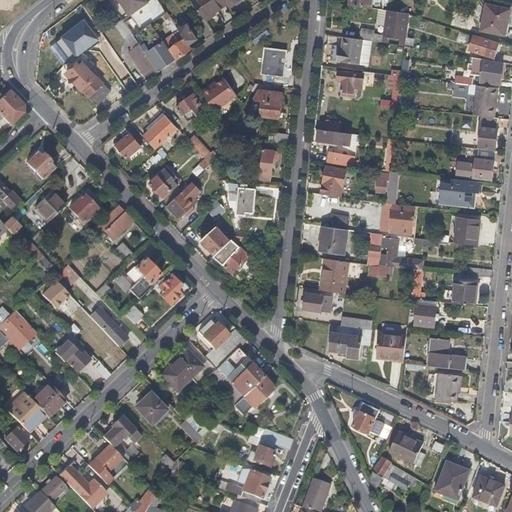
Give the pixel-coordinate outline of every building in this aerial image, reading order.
[(159,18),(146,0),(119,0),(120,1),(130,16),(123,20),(127,26),(133,34),(134,36),(141,31),(149,25),(159,18)] [(227,5),(223,0),(194,0),(192,2),(204,19),(205,20),(227,5)] [(371,6),(371,0),(351,0),(351,6),(363,8),(371,9),(371,6)] [(505,23),(508,9),(485,4),(479,31),(503,35),(505,23)] [(405,35),(408,14),(408,13),(392,12),(375,9),(373,19),(381,21),(381,23),(380,30),(380,35),(372,34),(372,31),(360,29),(358,39),(360,39),(375,42),(395,45),(404,46),(405,35)] [(177,27),(170,17),(165,21),(172,31),(177,28),(177,27)] [(465,28),(468,20),(458,17),(456,24),(465,28)] [(127,26),(123,20),(122,19),(112,26),(117,33),(127,26)] [(214,33),(205,20),(204,19),(197,24),(207,38),(214,33)] [(197,39),(187,24),(184,25),(183,22),(177,27),(177,28),(179,30),(185,39),(190,45),(197,39)] [(161,42),(149,25),(141,31),(153,48),(161,42)] [(290,43),(296,33),(289,29),(288,31),(285,30),(279,25),(274,33),(276,34),(282,38),(279,43),(287,48),(289,46),(290,43)] [(133,34),(127,26),(117,33),(123,42),(133,34)] [(185,39),(179,30),(173,34),(179,43),(185,39)] [(255,45),(269,34),(266,30),(251,41),(255,45)] [(174,61),(168,51),(161,42),(153,48),(141,31),(134,36),(141,45),(151,60),(159,72),(174,61)] [(141,45),(134,36),(133,34),(123,42),(131,52),(141,45)] [(279,43),(282,38),(276,34),(273,40),(279,43)] [(493,58),(498,43),(474,35),(469,51),(493,58)] [(80,48),(69,37),(64,42),(75,53),(80,48)] [(357,63),(360,39),(358,39),(343,37),(342,49),(341,52),(338,52),(336,61),(357,63)] [(174,61),(192,48),(190,45),(185,39),(179,43),(168,51),(174,61)] [(151,60),(141,45),(131,52),(138,62),(137,64),(148,80),(159,72),(151,60)] [(284,77),(286,50),(264,48),(262,74),(284,77)] [(104,81),(83,61),(77,68),(74,65),(66,72),(73,79),(90,96),(104,81)] [(499,86),(502,66),(482,64),(479,83),(499,86)] [(361,87),(362,74),(333,71),(332,80),(338,80),(336,95),(355,97),(356,86),(361,87)] [(470,85),(471,78),(455,75),(454,83),(470,85)] [(398,100),(401,77),(395,76),(392,99),(398,100)] [(238,95),(226,78),(212,87),(211,85),(201,91),(215,111),(238,95)] [(98,103),(112,89),(109,87),(104,81),(90,96),(98,103)] [(478,96),(479,86),(471,85),(470,95),(478,96)] [(493,118),(497,88),(479,86),(478,96),(475,116),(482,116),(493,118)] [(23,105),(23,104),(8,90),(1,97),(0,98),(0,114),(10,125),(22,114),(21,114),(21,113),(22,113),(22,112),(23,112),(24,106),(23,106),(22,105),(23,105)] [(280,118),(283,93),(271,91),(260,90),(262,101),(270,102),(268,117),(280,118)] [(204,109),(193,94),(177,105),(183,115),(192,108),(196,115),(204,109)] [(397,107),(398,100),(392,99),(392,101),(381,100),(380,110),(396,112),(397,107)] [(415,116),(416,109),(397,107),(396,112),(396,114),(415,116)] [(188,121),(196,115),(192,108),(183,115),(188,121)] [(149,131),(166,116),(164,114),(148,129),(149,131)] [(155,149),(177,128),(166,116),(149,131),(143,136),(155,149)] [(495,129),(497,118),(493,118),(482,116),(481,127),(495,129)] [(338,132),(339,122),(325,120),(323,130),(338,132)] [(494,149),(496,129),(495,129),(481,127),(479,127),(477,147),(494,149)] [(350,136),(351,134),(341,133),(338,132),(323,130),(317,129),(316,140),(340,144),(349,145),(350,136)] [(127,158),(143,144),(138,139),(136,140),(130,133),(116,145),(117,146),(127,158)] [(287,144),(288,134),(274,133),(273,142),(287,144)] [(209,153),(194,135),(188,140),(204,158),(209,153)] [(127,158),(117,146),(113,148),(118,154),(124,160),(127,158)] [(389,172),(392,147),(384,146),(381,171),(389,172)] [(271,176),(273,162),(276,162),(278,160),(279,159),(279,154),(277,151),(263,149),(261,161),(260,175),(271,176)] [(492,160),(493,150),(477,149),(476,159),(492,160)] [(214,160),(216,155),(212,151),(209,153),(204,158),(205,159),(209,164),(214,160)] [(346,165),(347,155),(329,152),(327,162),(346,165)] [(52,166),(48,163),(48,162),(45,159),(41,154),(39,156),(36,159),(33,156),(32,155),(29,158),(25,162),(30,168),(36,174),(41,179),(44,176),(49,171),(53,168),(52,166)] [(491,181),(493,160),(492,160),(476,159),(474,158),(474,164),(470,164),(469,177),(491,181)] [(208,165),(209,164),(205,159),(199,165),(203,170),(208,165)] [(216,168),(214,160),(209,164),(208,165),(212,171),(216,168)] [(469,177),(470,164),(456,162),(454,176),(469,177)] [(342,197),(346,169),(326,166),(322,194),(339,197),(342,197)] [(388,182),(389,174),(378,173),(377,181),(388,182)] [(172,191),(168,187),(162,180),(158,176),(150,183),(164,199),(172,191)] [(477,193),(479,182),(446,179),(445,186),(441,186),(439,204),(465,207),(473,208),(474,193),(477,193)] [(228,187),(227,180),(220,180),(222,188),(228,187)] [(387,193),(388,182),(377,181),(376,192),(387,193)] [(5,198),(9,193),(0,184),(0,206),(2,208),(8,202),(5,198)] [(194,205),(190,200),(186,196),(190,193),(195,188),(191,184),(167,207),(180,219),(194,205)] [(253,216),(256,188),(238,186),(236,214),(253,216)] [(169,204),(181,191),(177,187),(174,189),(172,191),(164,199),(169,204)] [(232,201),(228,187),(222,188),(224,194),(226,200),(232,201)] [(46,224),(62,208),(54,200),(49,194),(41,202),(33,210),(37,215),(46,224)] [(93,213),(97,209),(92,203),(83,194),(66,210),(81,225),(93,213)] [(234,211),(235,201),(232,201),(226,200),(229,210),(234,211)] [(207,211),(215,218),(224,208),(216,201),(207,211)] [(411,234),(413,207),(399,205),(398,211),(392,210),(390,226),(392,227),(391,232),(411,234)] [(112,222),(124,212),(119,206),(102,221),(92,230),(97,236),(103,230),(112,222)] [(15,223),(21,217),(16,212),(14,213),(10,218),(15,223)] [(118,234),(132,221),(127,215),(124,212),(112,222),(103,230),(106,233),(112,240),(118,234)] [(22,225),(25,221),(21,217),(15,223),(19,227),(22,225)] [(17,230),(19,227),(15,223),(10,218),(2,225),(6,229),(9,233),(22,247),(28,241),(17,230)] [(476,246),(477,229),(477,221),(457,218),(454,244),(476,246)] [(345,255),(349,230),(323,226),(320,248),(336,250),(335,254),(345,255)] [(214,256),(230,241),(217,227),(200,242),(214,256)] [(381,246),(382,235),(374,234),(372,245),(381,246)] [(406,252),(397,251),(398,243),(398,237),(382,235),(381,246),(379,258),(378,265),(387,266),(397,267),(400,267),(414,269),(421,270),(422,270),(422,261),(405,259),(406,252)] [(249,242),(253,237),(236,236),(236,237),(244,244),(246,242),(249,242)] [(256,253),(257,238),(253,237),(249,242),(249,253),(256,253)] [(244,263),(250,256),(232,239),(230,241),(214,256),(207,263),(214,269),(220,262),(241,280),(247,273),(240,268),(244,263)] [(132,253),(118,240),(114,244),(127,258),(132,253)] [(42,256),(34,247),(28,241),(22,247),(33,258),(37,262),(42,256)] [(406,252),(407,247),(402,247),(402,243),(398,243),(397,251),(406,252)] [(379,258),(381,246),(372,245),(370,245),(368,256),(379,258)] [(45,270),(51,265),(42,256),(37,262),(45,270)] [(72,270),(80,264),(74,258),(66,265),(72,270)] [(149,283),(160,274),(145,258),(134,268),(133,267),(125,274),(134,284),(128,290),(137,300),(146,291),(152,286),(149,283)] [(344,293),(348,261),(325,258),(320,290),(344,293)] [(250,269),(244,263),(240,268),(247,273),(250,269)] [(88,272),(80,264),(72,270),(73,271),(74,272),(80,279),(88,272)] [(386,277),(387,270),(387,266),(378,265),(370,264),(369,266),(368,275),(386,277)] [(74,272),(73,271),(72,270),(66,265),(59,271),(66,279),(74,272)] [(490,277),(491,270),(467,267),(466,275),(481,276),(490,277)] [(419,293),(421,270),(414,269),(410,299),(423,300),(424,293),(419,293)] [(66,279),(59,271),(52,278),(55,281),(59,285),(66,279)] [(73,286),(80,279),(74,272),(66,279),(73,286)] [(169,305),(187,288),(182,283),(180,285),(170,275),(169,276),(164,281),(157,287),(162,291),(159,295),(169,305)] [(73,286),(66,279),(59,285),(66,292),(73,286)] [(474,306),(477,283),(455,280),(454,290),(452,303),(474,306)] [(53,308),(67,294),(66,292),(59,285),(55,281),(41,295),(53,308)] [(99,298),(108,289),(103,284),(94,293),(99,298)] [(323,305),(324,296),(306,293),(304,309),(328,313),(329,306),(323,305)] [(433,326),(436,308),(417,305),(415,324),(433,326)] [(15,310),(0,323),(0,332),(8,340),(19,352),(38,335),(15,310)] [(137,318),(130,310),(125,314),(133,323),(137,318)] [(372,329),(373,321),(344,317),(343,325),(372,329)] [(126,338),(110,321),(101,330),(107,335),(117,346),(126,338)] [(220,341),(227,335),(238,346),(244,340),(235,330),(233,329),(227,334),(220,327),(216,323),(214,326),(209,321),(198,333),(213,348),(217,345),(220,341)] [(357,356),(360,333),(331,330),(329,349),(347,351),(347,355),(357,356)] [(404,360),(406,337),(379,335),(377,359),(387,361),(387,358),(404,360)] [(466,370),(467,357),(446,354),(448,339),(431,337),(428,366),(466,370)] [(64,358),(72,350),(70,348),(67,351),(62,345),(54,352),(63,361),(65,359),(64,358)] [(76,371),(89,360),(82,352),(80,354),(74,348),(72,350),(64,358),(65,359),(76,371)] [(162,375),(185,353),(200,367),(200,368),(202,366),(185,349),(165,368),(158,375),(163,380),(175,392),(176,391),(170,384),(162,375)] [(263,377),(237,349),(233,353),(225,361),(232,367),(230,369),(235,375),(245,385),(250,390),(263,377)] [(189,378),(200,367),(185,353),(162,375),(170,384),(172,381),(179,388),(189,378)] [(232,367),(225,361),(222,364),(219,367),(225,373),(229,370),(230,369),(232,367)] [(110,367),(106,362),(102,366),(103,367),(108,372),(112,368),(110,367)] [(108,372),(103,367),(102,366),(99,363),(94,368),(105,379),(110,374),(108,372)] [(201,383),(208,376),(200,368),(200,367),(189,378),(197,386),(201,383)] [(219,380),(225,373),(219,367),(215,370),(212,373),(219,380)] [(457,392),(458,376),(438,374),(435,400),(459,402),(459,392),(457,392)] [(252,408),(273,387),(263,377),(250,390),(233,406),(242,415),(251,407),(252,408)] [(179,388),(172,381),(170,384),(176,391),(177,391),(179,388)] [(58,403),(63,398),(56,391),(55,389),(48,382),(43,387),(34,395),(30,399),(36,405),(44,414),(45,415),(50,411),(57,404),(58,403)] [(19,405),(27,396),(24,392),(19,397),(15,401),(19,405)] [(166,410),(149,393),(134,407),(151,424),(166,410)] [(33,426),(44,414),(36,405),(30,399),(27,396),(19,405),(15,401),(10,405),(6,410),(27,431),(33,426)] [(369,432),(379,409),(375,408),(374,406),(369,403),(368,404),(363,402),(359,411),(360,411),(358,416),(357,415),(356,417),(353,425),(369,432)] [(54,412),(60,406),(58,403),(57,404),(50,411),(45,415),(48,418),(54,412)] [(154,428),(169,413),(166,410),(151,424),(154,428)] [(127,436),(134,428),(122,416),(111,427),(113,428),(103,438),(109,444),(120,456),(127,463),(128,464),(128,465),(135,458),(127,451),(124,448),(118,441),(121,438),(123,439),(127,436)] [(200,437),(184,420),(179,425),(196,442),(199,439),(200,437)] [(216,432),(219,424),(216,423),(209,429),(216,432)] [(16,450),(30,437),(26,432),(20,426),(19,424),(16,426),(4,437),(16,450)] [(133,441),(140,434),(134,428),(127,436),(133,441)] [(293,440),(293,438),(264,428),(260,439),(263,440),(273,444),(279,446),(289,450),(293,440)] [(414,464),(424,443),(407,435),(399,432),(398,431),(389,452),(414,464)] [(271,451),(273,444),(263,440),(260,439),(249,435),(247,442),(257,446),(271,451)] [(441,452),(443,445),(436,442),(433,448),(441,452)] [(112,478),(127,463),(120,456),(109,444),(104,449),(98,455),(90,462),(87,465),(94,473),(102,481),(105,484),(112,478)] [(272,457),(268,456),(271,451),(257,446),(255,452),(252,460),(259,463),(268,466),(272,457)] [(422,467),(427,455),(420,452),(415,464),(422,467)] [(174,463),(170,459),(165,453),(160,458),(170,469),(171,468),(172,466),(174,463)] [(384,477),(391,465),(391,464),(382,458),(369,481),(374,492),(380,482),(384,477)] [(182,472),(187,463),(177,459),(174,463),(172,466),(171,468),(178,471),(182,472)] [(460,499),(471,469),(448,460),(436,489),(460,499)] [(416,480),(401,471),(391,465),(384,477),(396,484),(406,490),(410,483),(413,485),(416,480)] [(109,496),(97,484),(91,490),(86,485),(74,472),(68,467),(64,471),(59,476),(73,490),(93,511),(102,504),(109,496)] [(261,498),(269,477),(250,469),(247,475),(246,478),(244,483),(247,485),(245,491),(260,498),(261,498)] [(497,505),(504,485),(482,476),(474,496),(497,505)] [(56,496),(65,488),(54,477),(43,487),(38,491),(40,494),(49,503),(56,496)] [(312,511),(320,511),(331,484),(314,477),(302,508),(304,508),(312,511)] [(396,484),(384,477),(380,482),(393,489),(396,484)] [(224,489),(227,482),(220,479),(217,486),(224,489)] [(243,489),(227,482),(224,489),(238,495),(241,496),(243,490),(243,489)] [(260,498),(245,491),(243,490),(241,496),(243,496),(250,499),(253,501),(259,503),(260,498)] [(48,511),(53,507),(50,503),(49,503),(40,494),(38,491),(24,505),(30,511),(48,511)] [(153,507),(160,495),(156,492),(155,493),(152,498),(149,504),(153,507)] [(250,499),(243,496),(241,496),(238,495),(236,500),(240,502),(251,506),(253,501),(250,499)] [(143,511),(144,511),(135,501),(127,508),(130,511),(143,511)] [(255,511),(256,508),(251,506),(240,502),(237,509),(235,511),(255,511)]
